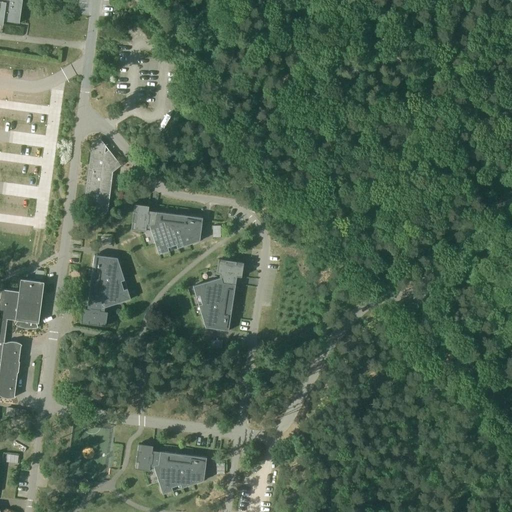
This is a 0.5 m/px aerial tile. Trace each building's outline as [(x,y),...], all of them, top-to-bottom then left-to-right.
[(0,0),(0,24),(4,25),(4,21),(20,23),(23,0),(0,0)] [(102,216),(108,211),(113,171),(122,165),(104,143),(101,138),(92,145),(86,195),(102,216)] [(200,241),(203,218),(156,212),(148,211),(149,205),(148,205),(134,204),(131,229),(138,230),(140,230),(146,231),(146,228),(150,228),(155,243),(156,245),(159,254),(168,251),(170,251),(178,248),(179,248),(190,244),(200,241)] [(220,225),(212,225),(213,237),(221,236),(220,225)] [(118,258),(94,255),(88,302),(87,309),(82,308),(80,323),(105,326),(106,320),(106,318),(106,317),(107,317),(107,312),(104,311),(105,307),(120,302),(122,302),(123,301),(131,299),(129,293),(118,258)] [(220,274),(219,278),(193,286),(193,287),(198,305),(199,306),(201,314),(202,317),(205,327),(229,331),(231,315),(231,314),(233,305),(236,285),(236,284),(236,282),(237,277),(242,277),(244,263),(219,259),(218,267),(217,274),(220,274)] [(2,289),(0,305),(0,394),(1,394),(2,395),(3,396),(4,396),(6,397),(7,397),(9,397),(10,397),(12,397),(13,397),(15,397),(16,396),(23,344),(22,343),(20,342),(19,342),(17,341),(16,341),(14,341),(13,341),(11,341),(10,341),(8,342),(7,342),(5,342),(8,319),(18,320),(16,324),(18,325),(19,326),(21,326),(23,327),(25,327),(27,328),(29,328),(31,328),(33,328),(35,328),(37,327),(39,327),(37,322),(39,323),(45,282),(21,279),(20,291),(2,289)] [(138,443),(135,469),(150,470),(150,467),(154,468),(159,482),(163,494),(204,481),(207,457),(160,451),(152,450),(153,445),(138,443)]
